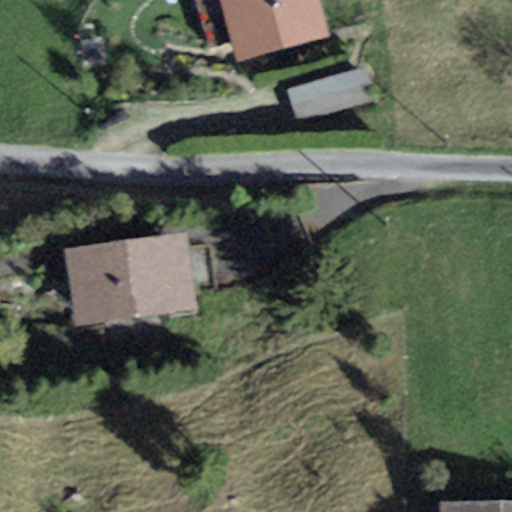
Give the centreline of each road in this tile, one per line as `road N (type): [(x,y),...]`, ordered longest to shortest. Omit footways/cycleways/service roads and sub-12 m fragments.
road 1 (unclassified): [(0,161),(113,171),(511,169)]
road 2 (track): [(22,262),(81,238),(162,227),(264,231),(382,188),(390,166)]
